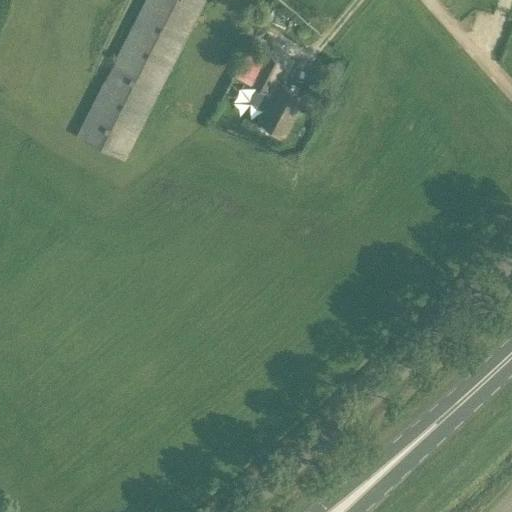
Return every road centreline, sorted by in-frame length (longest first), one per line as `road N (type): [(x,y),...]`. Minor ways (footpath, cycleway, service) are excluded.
road 1 (unclassified): [(234,511),(337,425),(511,253)]
road 2 (primary): [(495,370),(317,511)]
road 3 (primary): [(355,511),(495,370)]
